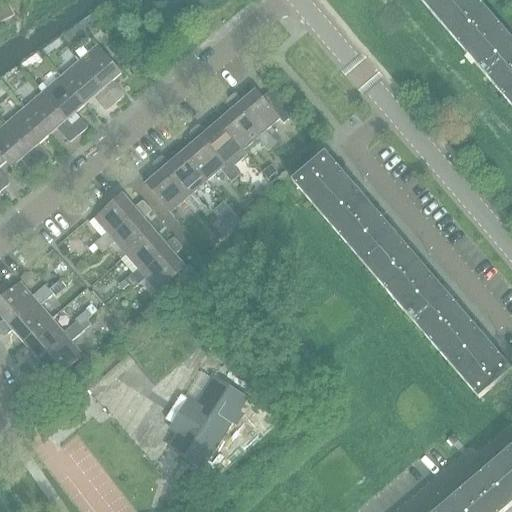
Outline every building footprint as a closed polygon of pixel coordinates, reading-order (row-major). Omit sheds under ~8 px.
[(420,0),(435,17),(454,0),(420,0)] [(477,0),(454,0),(435,17),(458,43),(491,15),(477,0)] [(511,39),(491,15),(458,43),(481,70),(511,43),(511,39)] [(511,43),(481,70),(504,97),(511,89),(511,43)] [(97,46),(79,62),(116,105),(123,99),(123,98),(124,98),(124,97),(124,96),(124,95),(124,94),(113,82),(122,74),(97,46)] [(79,62),(60,77),(85,106),(94,98),(104,111),(106,112),(109,111),(116,105),(79,62)] [(60,77),(42,93),(79,136),(85,130),(86,130),(86,129),(87,128),(87,127),(86,126),(86,125),(76,114),(85,106),(60,77)] [(233,95),(230,98),(261,135),(257,138),(262,145),(271,137),(266,130),(280,119),(284,124),(294,115),(273,89),(263,97),(256,90),(243,101),(238,95),(236,94),(233,95)] [(42,93),(24,108),(48,137),(57,130),(67,142),(69,143),(72,142),(79,136),(42,93)] [(232,110),(219,122),(243,150),(257,138),(261,135),(230,98),(227,100),(226,102),(227,105),(232,110)] [(24,108),(6,124),(42,167),(49,161),(50,160),(50,159),(50,158),(50,157),(49,156),(40,145),(48,137),(24,108)] [(196,126),(193,128),(225,166),(220,170),(226,176),(235,168),(230,162),(243,150),(219,122),(207,133),(201,127),(199,125),(196,126)] [(6,124),(0,128),(0,153),(7,162),(7,163),(12,168),(20,161),(30,173),(33,174),(35,173),(42,167),(6,124)] [(195,141),(182,152),(207,181),(225,166),(193,128),(191,131),(189,133),(190,135),(195,141)] [(271,137),(262,145),(268,151),(277,143),(271,137)] [(160,157),(157,160),(189,197),(184,201),(189,207),(199,199),(193,193),(207,181),(182,152),(170,163),(165,157),(163,156),(160,157)] [(0,191),(1,192),(8,186),(9,185),(9,184),(9,183),(9,182),(9,181),(0,170),(0,168),(7,163),(7,162),(0,153),(0,191)] [(293,181),(317,209),(350,181),(326,154),(293,181)] [(189,197),(157,160),(154,162),(153,164),(154,166),(159,173),(146,184),(170,213),(184,201),(189,197)] [(235,168),(226,176),(231,182),(240,174),(235,168)] [(350,181),(317,209),(340,236),(373,208),(350,181)] [(95,218),(107,233),(111,237),(148,206),(145,203),(143,202),(141,202),(135,207),(124,195),(95,218)] [(199,199),(189,207),(195,213),(199,209),(204,206),(199,199)] [(111,237),(107,233),(100,238),(108,247),(115,242),(127,256),(155,231),(144,218),(149,213),(151,210),(150,208),(148,206),(111,237)] [(204,206),(199,209),(206,217),(210,213),(204,206)] [(373,208),(340,236),(363,263),(396,235),(373,208)] [(127,256),(138,269),(142,274),(179,242),(177,240),(174,239),(171,240),(166,244),(155,231),(127,256)] [(396,235),(363,263),(386,290),(419,262),(396,235)] [(100,238),(94,243),(102,253),(108,247),(100,238)] [(138,269),(132,275),(140,284),(146,278),(157,292),(186,268),(174,255),(181,249),(182,247),(181,245),(179,242),(142,274),(138,269)] [(419,262),(386,290),(409,316),(442,288),(419,262)] [(132,275),(125,280),(129,284),(133,289),(140,284),(132,275)] [(0,331),(36,300),(41,306),(47,300),(39,291),(34,296),(21,281),(0,299),(0,314),(4,319),(0,322),(0,331)] [(46,285),(39,291),(47,300),(53,294),(46,285)] [(442,288),(409,316),(432,343),(465,315),(442,288)] [(36,300),(0,331),(3,335),(5,336),(7,335),(13,330),(24,342),(52,319),(41,306),(36,300)] [(75,320),(76,322),(80,326),(91,316),(86,310),(75,320)] [(465,315),(432,343),(455,370),(488,342),(465,315)] [(52,319),(24,342),(35,355),(29,361),(27,363),(28,365),(31,368),(68,337),(72,342),(78,336),(70,327),(64,332),(52,319)] [(76,322),(70,327),(78,336),(84,331),(80,326),(76,322)] [(68,337),(31,368),(33,371),(36,372),(38,371),(44,366),(56,380),(84,356),(72,342),(68,337)] [(488,342),(455,370),(479,398),(511,370),(488,342)] [(177,434),(168,448),(185,458),(182,462),(188,466),(191,462),(201,469),(232,421),(236,424),(242,414),(238,412),(246,399),(212,378),(196,404),(189,400),(181,413),(170,430),(177,434)] [(453,445),(459,440),(454,435),(449,439),(453,445)] [(511,449),(501,459),(511,471),(511,449)] [(511,471),(501,459),(474,482),(499,511),(504,511),(511,505),(511,471)] [(499,511),(474,482),(447,504),(453,511),(499,511)]
